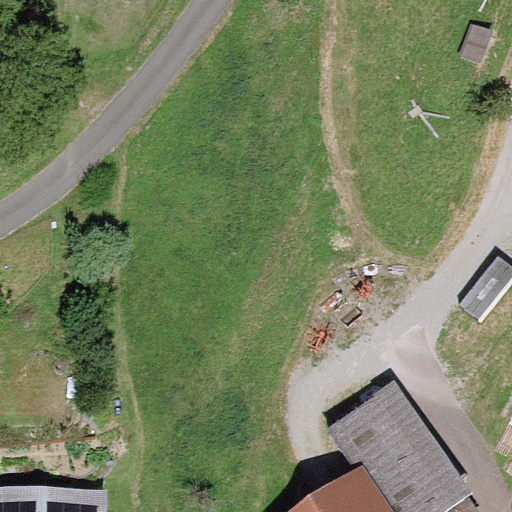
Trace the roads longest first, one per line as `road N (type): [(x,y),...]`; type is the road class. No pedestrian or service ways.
road 1 (track): [(320,0),(339,65),(361,246),(498,511)]
road 2 (track): [(143,511),(91,149),(23,0)]
road 3 (track): [(0,224),(91,149),(203,0)]
